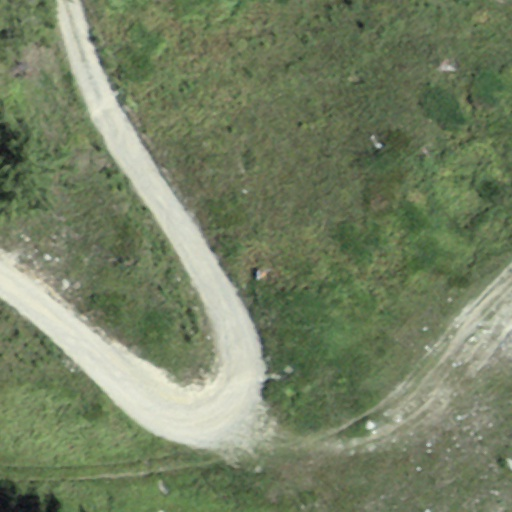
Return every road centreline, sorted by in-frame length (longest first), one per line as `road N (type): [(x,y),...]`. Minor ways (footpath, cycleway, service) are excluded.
road 1 (track): [(77,0),(119,141),(204,262),(238,331),(243,399)]
road 2 (track): [(243,399),(327,415),(483,337),(511,300)]
road 3 (track): [(243,399),(216,420),(114,377),(0,271)]
